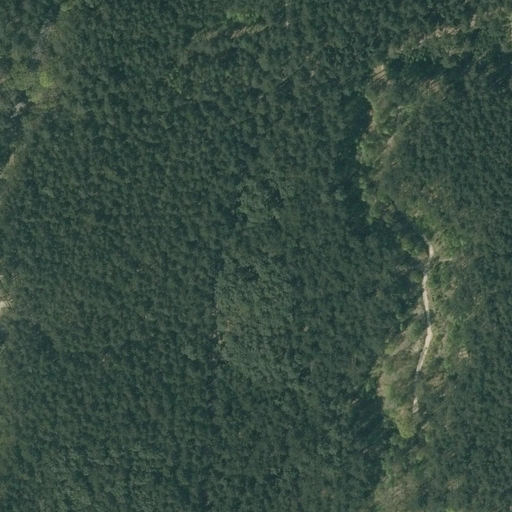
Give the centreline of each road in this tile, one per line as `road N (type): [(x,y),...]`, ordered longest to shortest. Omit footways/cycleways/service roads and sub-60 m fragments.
road 1 (unknown): [(210,511),(221,305),(251,134),(272,80),(281,0)]
road 2 (track): [(511,6),(376,63),(158,95),(22,101)]
